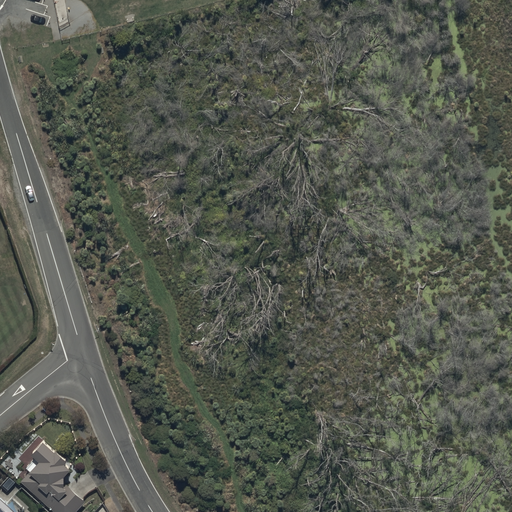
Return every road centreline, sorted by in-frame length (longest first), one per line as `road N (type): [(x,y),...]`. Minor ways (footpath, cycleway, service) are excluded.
road 1 (unclassified): [(82,351),(0,82)]
road 2 (unclassified): [(82,351),(153,511)]
